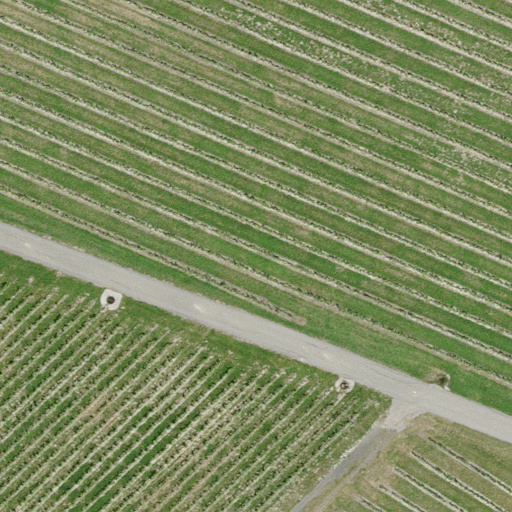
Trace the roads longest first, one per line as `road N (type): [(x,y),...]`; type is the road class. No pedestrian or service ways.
road 1 (track): [(0,234),(511,428)]
road 2 (track): [(429,395),(306,511)]
